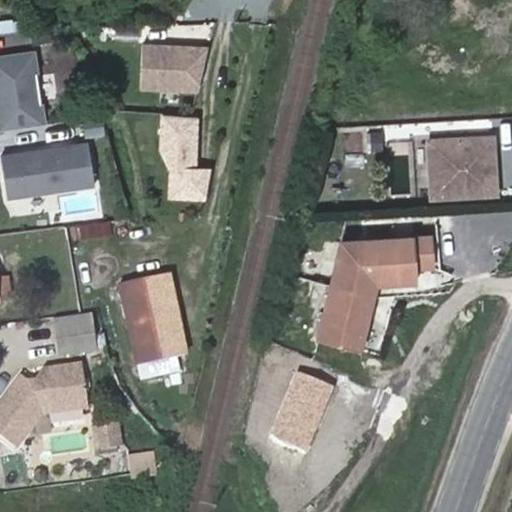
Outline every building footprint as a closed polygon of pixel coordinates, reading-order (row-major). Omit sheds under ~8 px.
[(142,39),(139,88),(202,92),(206,44),(142,39)] [(0,52),(0,129),(48,121),(34,46),(0,52)] [(84,136),(104,134),(102,114),(82,116),(84,136)] [(498,191),(493,134),(428,139),(433,197),(498,191)] [(0,151),(0,152),(6,197),(96,184),(89,138),(0,151)] [(110,221),(78,224),(79,239),(112,236),(110,221)] [(366,346),(378,278),(420,286),(423,267),(433,269),(438,242),(339,225),(319,338),(366,346)] [(135,321),(141,346),(182,337),(168,274),(123,283),(131,321),(135,321)] [(0,293),(9,293),(8,279),(0,279),(0,293)] [(94,313),(54,316),(56,356),(96,354),(94,313)] [(186,351),(182,337),(141,346),(144,360),(186,351)] [(38,380),(28,380),(22,376),(0,405),(0,433),(16,446),(43,411),(89,405),(84,363),(47,368),(38,380)] [(98,449),(124,443),(118,419),(92,424),(98,449)]
